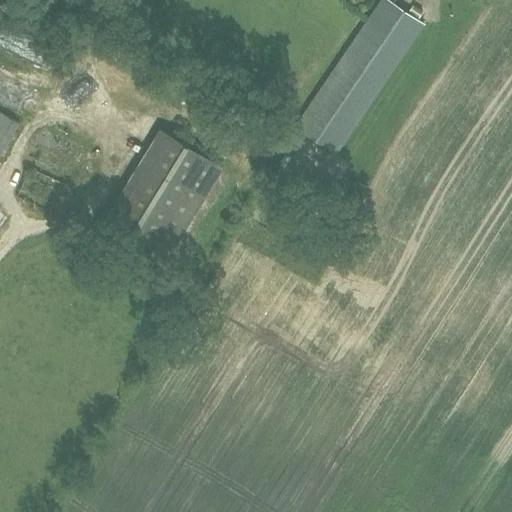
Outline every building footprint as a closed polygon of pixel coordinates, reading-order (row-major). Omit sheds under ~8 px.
[(334,154),(423,23),(389,0),(379,0),(364,22),(301,115),(294,126),(334,154)] [(0,77),(0,94),(8,83),(0,77)] [(11,108),(24,116),(38,92),(24,84),(11,108)] [(0,155),(20,123),(0,111),(0,155)] [(167,256),(222,166),(170,134),(115,225),(167,256)]
